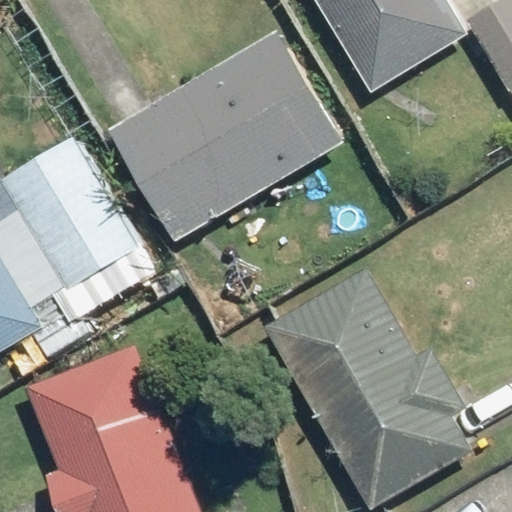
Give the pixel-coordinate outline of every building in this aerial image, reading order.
[(454,0),(321,0),(379,95),(477,36),(454,0)] [(511,0),(475,22),(511,85),(511,0)] [(116,132),(183,246),(354,146),(287,32),(116,132)] [(83,139),(11,182),(77,293),(150,251),(83,139)] [(0,360),(52,329),(0,241),(0,360)] [(273,328),(378,511),(379,511),(481,455),(460,418),(474,410),(440,351),(426,359),(375,271),(273,328)] [(210,511),(143,346),(35,390),(69,472),(54,478),(67,511),(210,511)]
